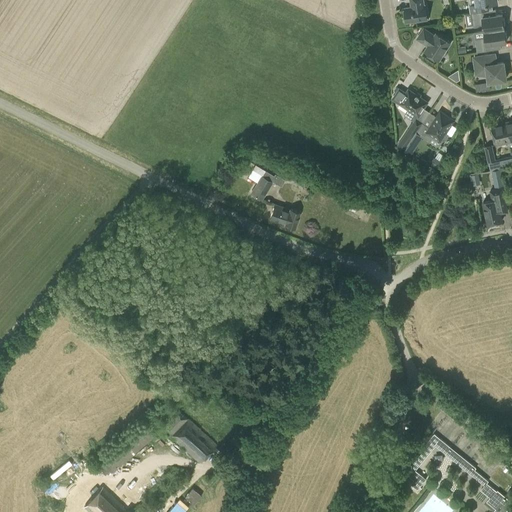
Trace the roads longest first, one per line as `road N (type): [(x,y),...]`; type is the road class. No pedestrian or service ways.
road 1 (unclassified): [(394,288),(372,265),(263,233),(0,103)]
road 2 (track): [(394,288),(359,313),(254,453),(199,471),(161,511)]
road 3 (track): [(0,341),(152,178)]
road 4 (residential): [(511,456),(417,378),(391,317),(394,288)]
road 5 (residential): [(511,98),(467,100),(400,57),(384,0)]
road 6 (unknown): [(417,378),(353,511)]
road 7 (residential): [(394,288),(428,259),(511,241)]
